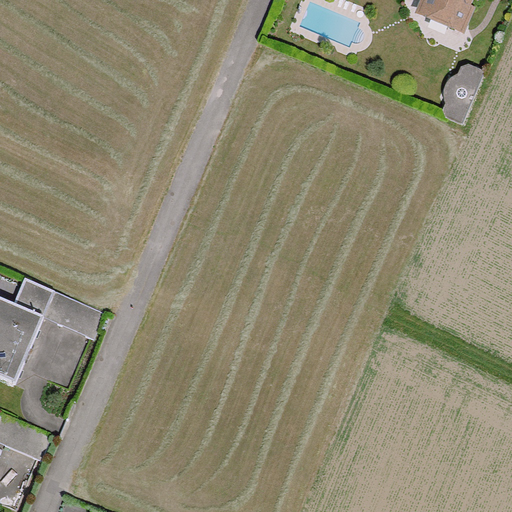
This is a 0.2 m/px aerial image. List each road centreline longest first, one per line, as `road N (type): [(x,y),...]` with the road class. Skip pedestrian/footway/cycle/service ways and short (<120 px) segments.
road 1 (residential): [(265,0),(48,511)]
road 2 (track): [(511,376),(384,315)]
